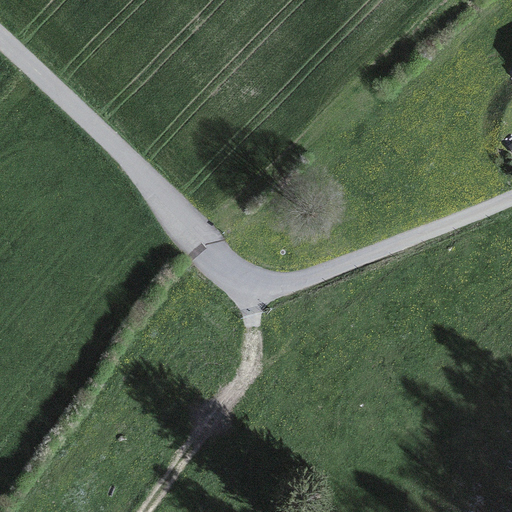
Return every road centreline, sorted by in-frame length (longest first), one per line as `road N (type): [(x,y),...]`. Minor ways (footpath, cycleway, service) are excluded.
road 1 (residential): [(511,204),(300,291),(258,294),(230,280),(100,127),(0,37)]
road 2 (track): [(157,511),(256,363),(258,294)]
